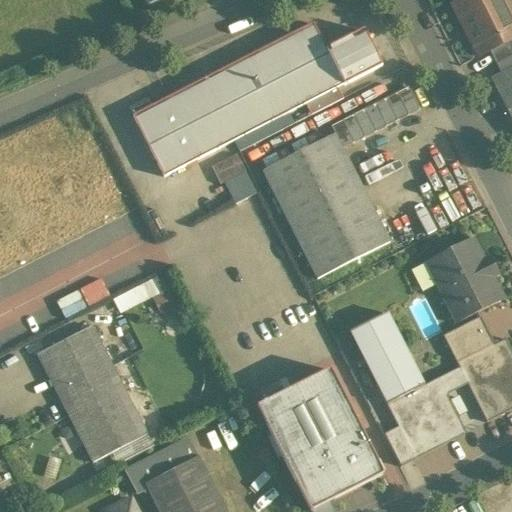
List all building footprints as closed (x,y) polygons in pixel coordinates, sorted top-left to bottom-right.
[(511,11),(506,0),(463,0),(453,5),(479,57),(490,52),(511,41),(511,40),(511,11)] [(313,25),(133,117),(165,178),(306,105),(338,89),(344,86),(327,51),(313,25)] [(364,31),(327,51),(344,86),(345,86),(382,67),(364,31)] [(511,42),(511,41),(490,52),(496,64),(511,56),(511,42)] [(511,56),(496,64),(502,75),(511,70),(511,56)] [(511,70),(502,75),(491,81),(493,84),(489,86),(511,130),(511,70)] [(338,89),(306,105),(312,116),(344,100),(338,89)] [(409,89),(332,128),(336,135),(335,136),(342,150),(420,111),(409,89)] [(335,136),(263,173),(318,281),(390,244),(342,150),(335,136)] [(237,153),(214,165),(234,204),(258,192),(237,153)] [(474,239),(426,264),(457,325),(505,300),(494,278),(500,275),(491,258),(485,261),(474,239)] [(160,314),(177,306),(162,274),(112,298),(119,313),(152,298),(160,314)] [(424,387),(387,314),(350,333),(387,406),(424,387)] [(480,318),(456,331),(463,345),(488,332),(480,318)] [(148,435),(92,327),(37,355),(93,464),(148,435)] [(456,331),(443,337),(457,365),(470,359),(463,345),(456,331)] [(488,332),(463,345),(470,359),(495,346),(488,332)] [(511,410),(511,352),(506,341),(495,346),(470,359),(457,365),(461,372),(467,385),(487,423),(511,410)] [(330,370),(257,408),(267,427),(291,474),(302,495),(310,511),(312,511),(384,476),(330,370)] [(424,387),(387,406),(399,428),(415,460),(456,439),(449,426),(459,421),(447,398),(448,394),(467,385),(461,372),(457,374),(456,371),(424,387)] [(267,427),(257,408),(247,414),(257,433),(267,427)] [(449,426),(456,439),(466,434),(459,421),(449,426)] [(399,428),(384,435),(401,467),(415,460),(399,428)] [(191,442),(138,470),(146,485),(199,458),(191,442)] [(227,511),(199,458),(146,485),(149,491),(159,511),(227,511)] [(146,485),(138,470),(127,475),(138,496),(149,491),(146,485)] [(302,495),(291,474),(280,480),(291,501),(302,495)] [(137,511),(131,500),(107,511),(137,511)]
